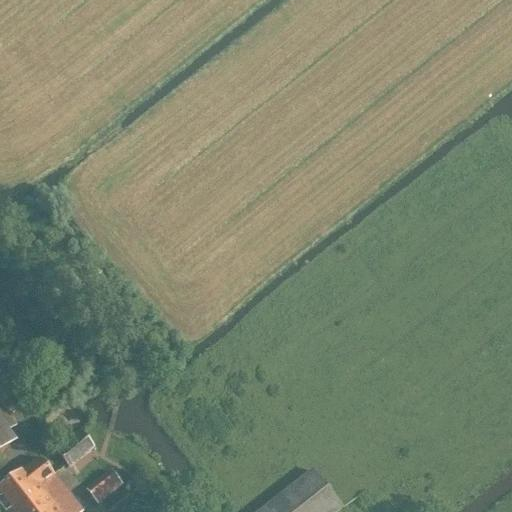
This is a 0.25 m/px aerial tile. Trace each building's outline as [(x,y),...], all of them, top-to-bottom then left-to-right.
[(61,425),(78,415),(65,395),(49,405),(61,425)] [(15,422),(0,400),(0,448),(14,438),(7,428),(15,422)] [(67,465),(93,446),(78,427),(53,447),(67,465)] [(77,511),(81,509),(38,454),(0,483),(0,507),(3,511),(77,511)] [(251,511),(332,511),(341,505),(311,466),(251,511)] [(109,467),(84,487),(95,501),(120,482),(109,467)]
